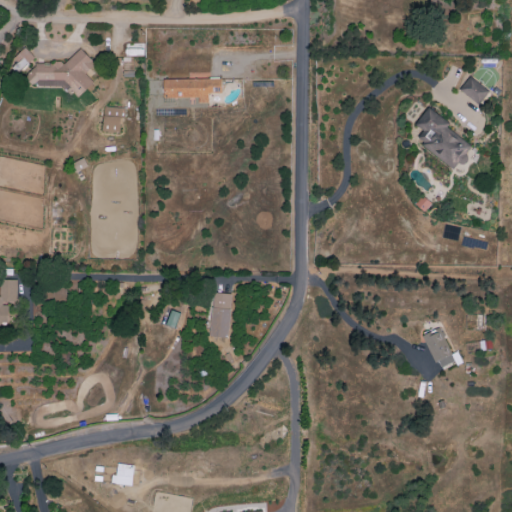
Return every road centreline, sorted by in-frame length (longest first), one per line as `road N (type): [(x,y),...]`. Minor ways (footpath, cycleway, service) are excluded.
road 1 (residential): [(21,462),(76,441),(161,435),(204,417),(236,393),(288,323),(304,270),(304,0)]
road 2 (residential): [(0,0),(49,20),(304,10)]
